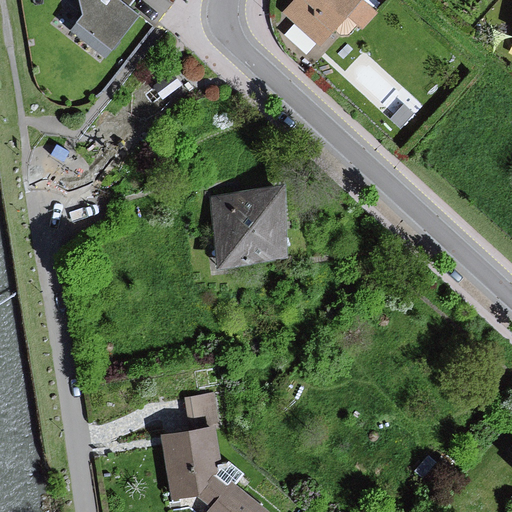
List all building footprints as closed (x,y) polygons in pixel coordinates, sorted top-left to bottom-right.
[(131,0),(79,0),(82,12),(76,21),(110,48),(138,13),(127,5),(131,0)] [(296,0),(286,11),(319,42),(334,25),(347,38),(373,10),(362,0),(296,0)] [(401,103),(389,117),(399,126),(411,112),(401,103)] [(287,254),(278,187),(242,192),(211,195),(219,262),(287,254)] [(219,366),(194,371),(197,388),(222,384),(219,366)] [(215,393),(185,397),(189,425),(219,421),(215,393)] [(241,471),(227,460),(220,462),(214,425),(162,433),(163,439),(172,497),(196,492),(212,504),(205,511),(267,511),(268,511),(232,483),(241,471)] [(429,455),(415,470),(426,479),(440,465),(429,455)]
